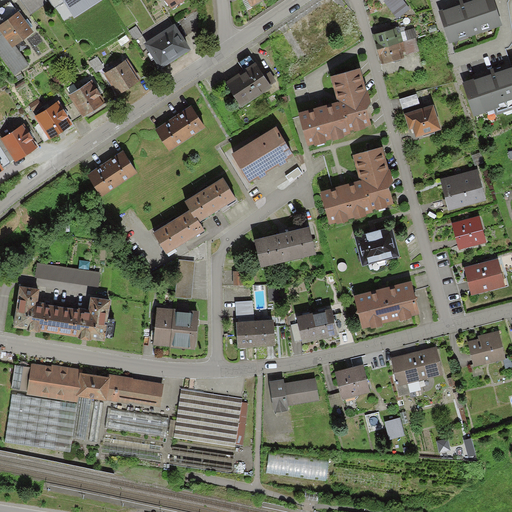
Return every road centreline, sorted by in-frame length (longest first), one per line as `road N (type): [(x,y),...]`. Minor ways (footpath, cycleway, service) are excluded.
road 1 (residential): [(353,0),(446,326)]
road 2 (residential): [(0,203),(227,47)]
road 3 (residential): [(217,370),(220,249),(308,172)]
road 4 (residential): [(446,326),(259,369),(217,370)]
road 5 (residential): [(217,370),(0,342)]
